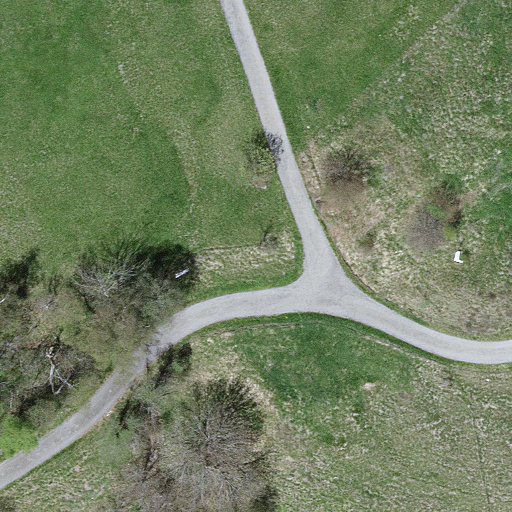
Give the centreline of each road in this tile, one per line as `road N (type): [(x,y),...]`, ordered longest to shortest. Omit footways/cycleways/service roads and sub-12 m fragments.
road 1 (track): [(0,490),(147,343),(236,310),(321,295)]
road 2 (track): [(321,295),(225,0)]
road 3 (track): [(511,361),(433,354),(321,295)]
